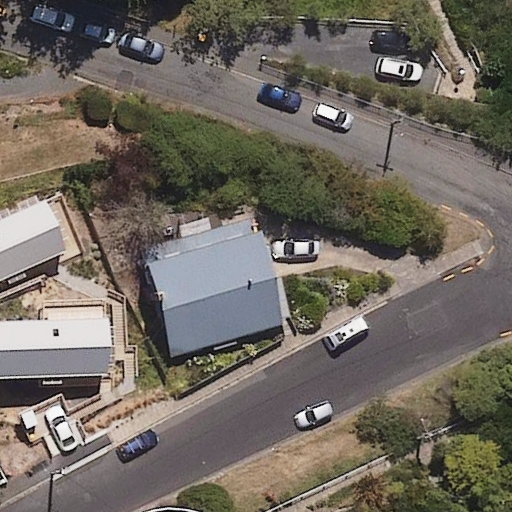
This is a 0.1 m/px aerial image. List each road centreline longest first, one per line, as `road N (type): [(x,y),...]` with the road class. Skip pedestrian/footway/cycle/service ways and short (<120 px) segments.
road 1 (residential): [(511,217),(482,195),(129,55),(0,28)]
road 2 (residential): [(75,511),(511,299)]
